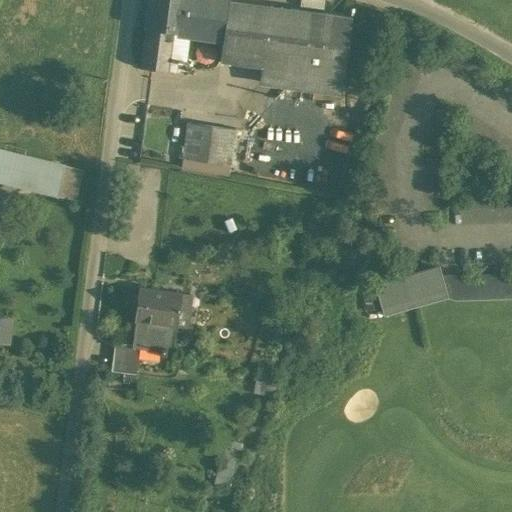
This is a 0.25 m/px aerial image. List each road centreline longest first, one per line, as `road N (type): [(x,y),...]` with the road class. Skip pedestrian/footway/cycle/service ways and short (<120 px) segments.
road 1 (unclassified): [(128,0),(62,511)]
road 2 (unclassified): [(511,56),(402,0)]
